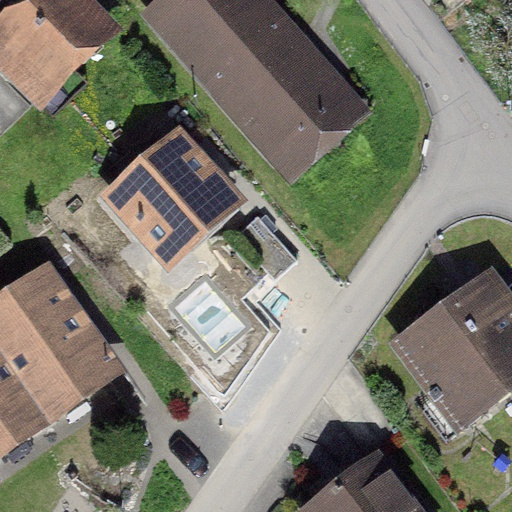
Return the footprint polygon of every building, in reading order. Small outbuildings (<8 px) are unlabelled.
[(128,37),(91,0),(32,0),(0,32),(0,73),(48,121),(128,37)] [(381,121),(266,0),(171,0),(138,29),(296,198),(381,121)] [(237,198),(183,137),(104,206),(158,267),(237,198)] [(264,222),(237,241),(267,285),(295,266),(264,222)] [(511,413),(511,298),(497,280),(398,354),(472,443),(511,413)] [(47,292),(0,325),(0,369),(41,429),(110,381),(47,292)] [(0,369),(0,457),(41,429),(0,369)] [(413,511),(380,468),(315,511),(413,511)] [(119,511),(73,482),(53,511),(119,511)]
